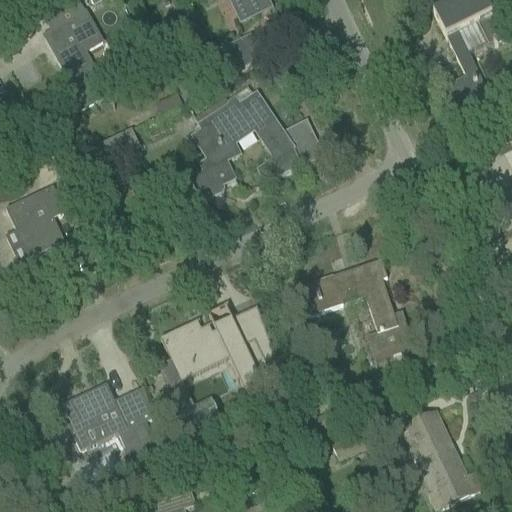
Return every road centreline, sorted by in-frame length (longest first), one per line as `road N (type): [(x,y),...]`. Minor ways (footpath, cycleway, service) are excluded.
road 1 (residential): [(0,401),(18,360),(209,248),(417,149)]
road 2 (residential): [(511,361),(417,149)]
road 3 (residential): [(417,149),(336,0)]
